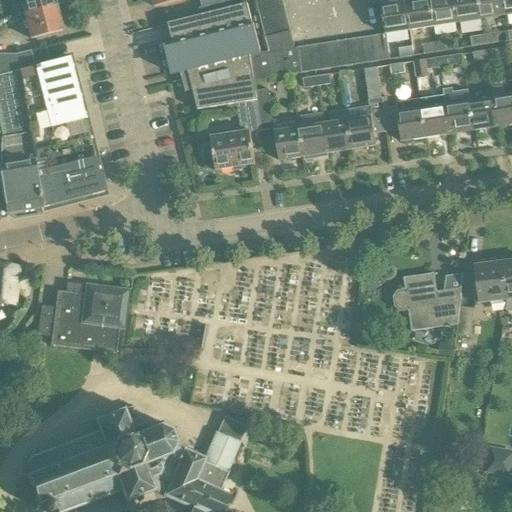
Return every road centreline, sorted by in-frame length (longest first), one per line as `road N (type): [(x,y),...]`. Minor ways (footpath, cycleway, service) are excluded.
road 1 (residential): [(149,205),(187,229),(511,186)]
road 2 (residential): [(149,205),(101,0)]
road 3 (residential): [(0,245),(149,205)]
